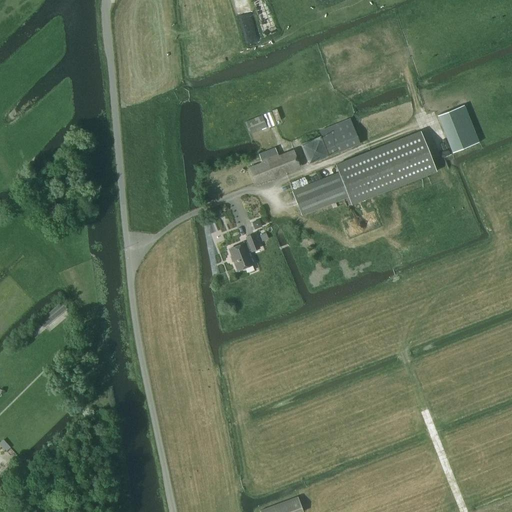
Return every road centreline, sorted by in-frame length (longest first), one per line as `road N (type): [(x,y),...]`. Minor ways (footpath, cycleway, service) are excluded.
road 1 (unclassified): [(173,511),(129,278),(105,0)]
road 2 (track): [(127,246),(149,243),(211,204),(424,123),(404,52)]
